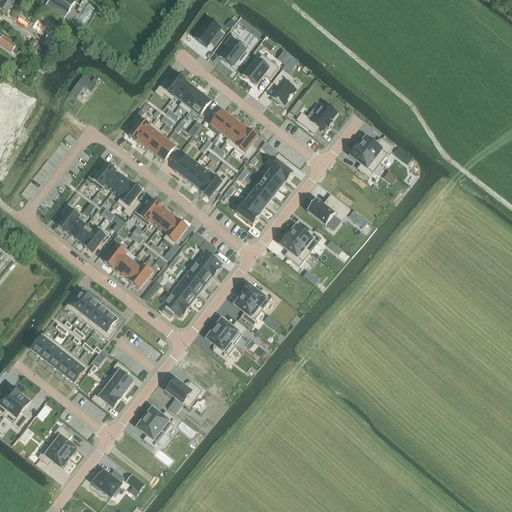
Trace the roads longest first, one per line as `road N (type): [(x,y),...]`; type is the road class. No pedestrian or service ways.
road 1 (residential): [(250,260),(91,133)]
road 2 (residential): [(25,217),(183,345)]
road 3 (residential): [(181,58),(323,166)]
road 4 (residential): [(323,166),(416,39)]
